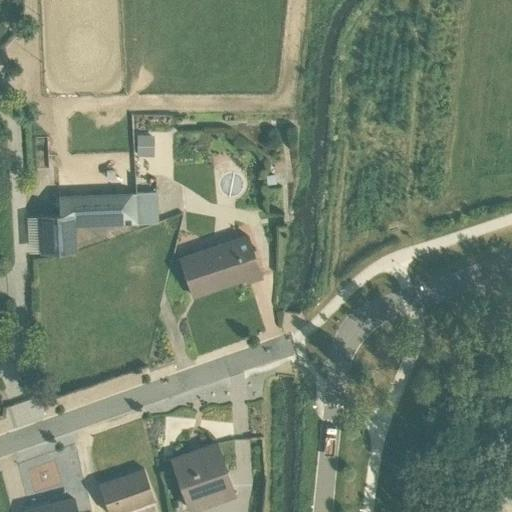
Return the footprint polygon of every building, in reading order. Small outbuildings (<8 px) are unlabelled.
[(137,133),(139,154),(154,153),(152,132),(137,133)] [(157,222),(156,192),(137,193),(135,193),(136,224),(156,223),(157,222)] [(74,227),(136,224),(135,193),(57,196),(58,214),(38,215),(39,254),(74,252),(74,227)] [(245,234),(178,257),(191,296),(243,279),(245,283),(260,278),(245,234)] [(232,494),(215,444),(171,460),(188,509),(232,494)] [(142,470),(98,486),(106,511),(134,511),(154,505),(153,501),(153,500),(142,470)] [(75,511),(72,499),(24,511),(75,511)]
